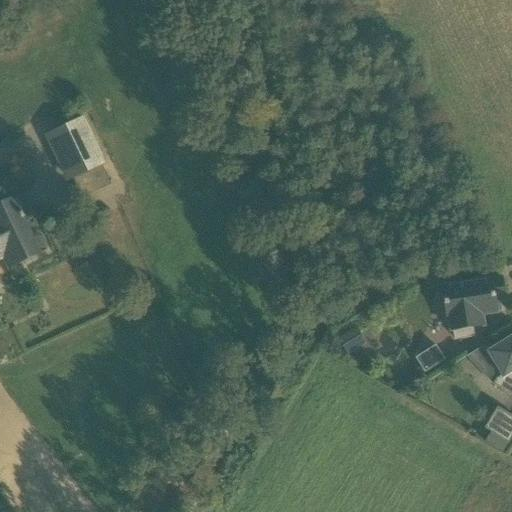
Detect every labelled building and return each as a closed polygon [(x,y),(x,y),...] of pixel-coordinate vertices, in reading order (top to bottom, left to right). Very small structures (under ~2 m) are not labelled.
[(106,163),(84,117),(45,136),(67,182),(74,179),(84,199),(113,185),(103,165),(106,163)] [(12,199),(0,205),(0,259),(5,257),(10,268),(37,251),(12,199)] [(473,328),(484,326),(483,315),(498,312),(496,302),(506,300),(503,278),(443,287),(444,294),(439,295),(442,314),(447,313),(448,320),(450,320),(452,331),(454,330),(456,340),(474,337),(473,328)] [(349,356),(357,351),(346,334),(338,339),(349,356)] [(511,336),(487,352),(501,374),(494,385),(511,396),(511,336)] [(436,346),(417,359),(426,373),(445,360),(436,346)] [(511,417),(498,408),(485,429),(509,444),(511,439),(511,417)]
